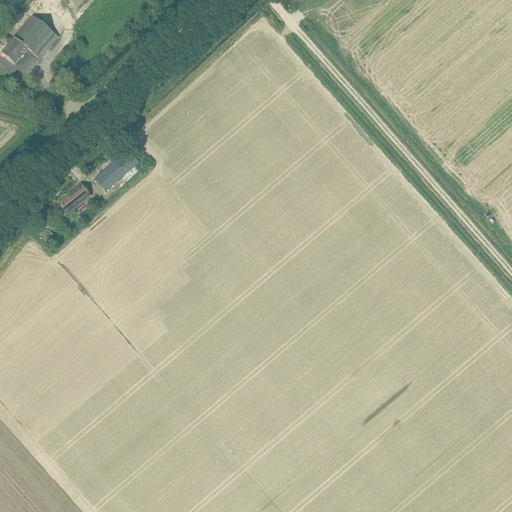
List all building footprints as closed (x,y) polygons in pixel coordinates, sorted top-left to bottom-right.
[(15,23),(34,0),(21,0),(7,17),(15,23)] [(40,60),(58,38),(32,16),(11,41),(0,32),(0,35),(1,36),(0,36),(0,42),(7,48),(2,53),(15,65),(27,50),(40,60)] [(74,57),(82,49),(76,43),(68,51),(74,57)] [(111,193),(129,178),(128,177),(138,168),(135,164),(138,161),(128,150),(94,180),(104,191),(107,189),(111,193)] [(88,194),(81,185),(73,191),(73,190),(64,197),(66,199),(55,208),(63,218),(74,209),(73,207),(88,194)]
